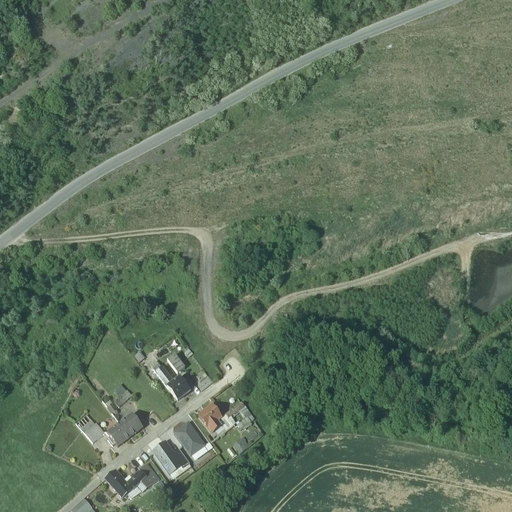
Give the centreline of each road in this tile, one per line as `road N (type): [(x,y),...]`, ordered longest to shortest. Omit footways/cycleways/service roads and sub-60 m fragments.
road 1 (unclassified): [(0,246),(82,185),(215,112),(475,0)]
road 2 (track): [(511,232),(308,297),(267,314),(252,336)]
road 3 (track): [(252,336),(310,333),(398,374),(454,364),(511,332)]
road 4 (unclassified): [(64,511),(236,373),(227,360)]
road 5 (track): [(8,241),(65,243),(196,213)]
